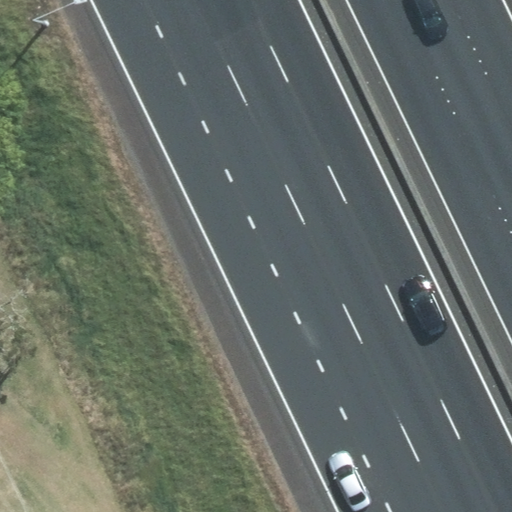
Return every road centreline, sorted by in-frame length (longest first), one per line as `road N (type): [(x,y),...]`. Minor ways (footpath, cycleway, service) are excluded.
road 1 (motorway): [(485,511),(239,0)]
road 2 (motorway): [(397,0),(511,239)]
